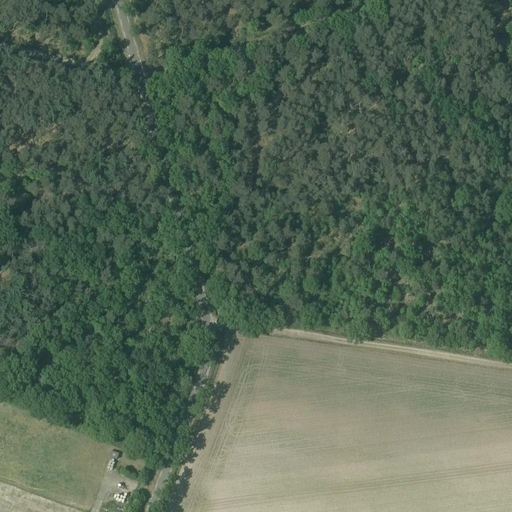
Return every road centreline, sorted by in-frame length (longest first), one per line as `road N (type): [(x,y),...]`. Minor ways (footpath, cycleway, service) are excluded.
road 1 (tertiary): [(150,511),(208,342),(139,76)]
road 2 (track): [(511,366),(206,323)]
road 3 (tertiary): [(139,76),(411,0)]
road 4 (unclassified): [(139,76),(0,49)]
